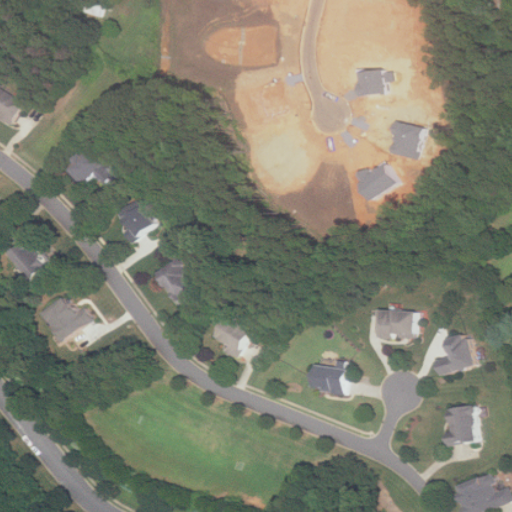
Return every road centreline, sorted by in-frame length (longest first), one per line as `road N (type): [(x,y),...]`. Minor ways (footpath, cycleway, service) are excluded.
road 1 (residential): [(0,152),(57,197),(195,373),(376,448),(432,493),(439,511)]
road 2 (residential): [(106,511),(0,391)]
